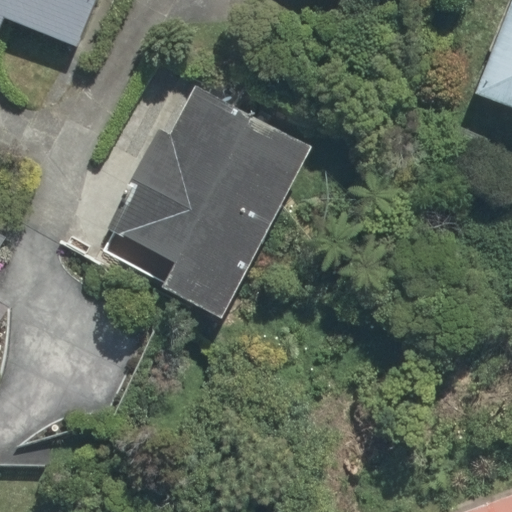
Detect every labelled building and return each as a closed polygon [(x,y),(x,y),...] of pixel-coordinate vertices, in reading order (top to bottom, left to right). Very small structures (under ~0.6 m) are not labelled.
[(0,0),(0,30),(2,25),(74,53),(94,0),(0,0)] [(336,0),(316,0),(332,8),(336,0)] [(511,12),(507,16),(472,106),(511,121),(511,12)] [(308,144),(182,88),(114,241),(172,267),(157,302),(224,332),(308,144)] [(0,322),(5,314),(0,311),(0,251),(16,224),(0,214),(0,322)] [(511,511),(511,488),(461,511),(511,511)]
